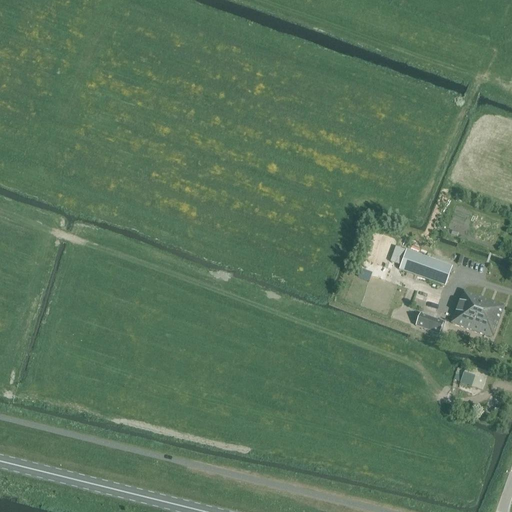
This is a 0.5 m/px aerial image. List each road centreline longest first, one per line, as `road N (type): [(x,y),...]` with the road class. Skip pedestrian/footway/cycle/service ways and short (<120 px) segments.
road 1 (track): [(489,81),(256,0)]
road 2 (primary): [(195,511),(0,464)]
